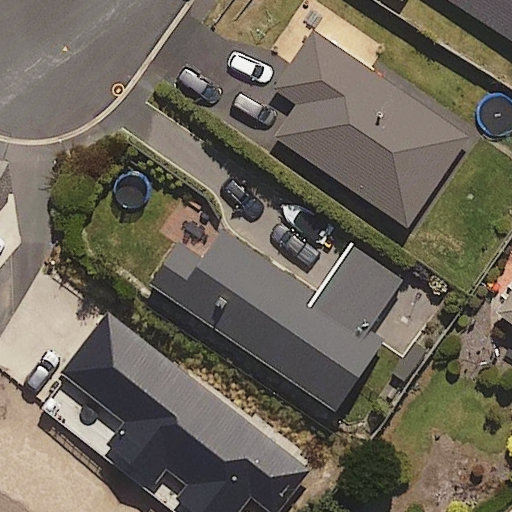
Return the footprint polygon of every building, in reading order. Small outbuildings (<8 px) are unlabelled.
[(511,0),(455,0),(511,35),(511,0)] [(467,130),(314,28),(276,85),(298,99),(276,132),(407,220),(467,130)] [(315,292),(219,227),(174,293),(336,403),(381,337),(368,327),(402,277),(350,241),(315,292)] [(511,285),(497,305),(511,315),(511,285)] [(267,511),(303,466),(105,314),(38,400),(184,511),(267,511)] [(511,511),(511,503),(502,511),(511,511)]
